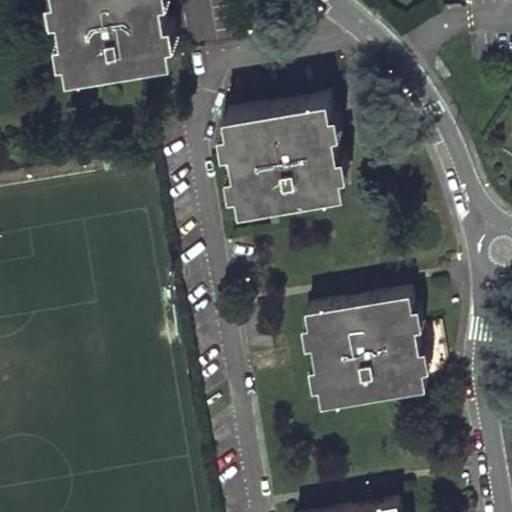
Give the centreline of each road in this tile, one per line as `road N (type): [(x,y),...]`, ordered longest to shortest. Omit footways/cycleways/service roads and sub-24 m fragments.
road 1 (residential): [(261,511),(197,125),(224,60),(321,43),(350,13)]
road 2 (residential): [(502,250),(429,103),(350,13)]
road 3 (residential): [(502,511),(482,378),(484,320)]
